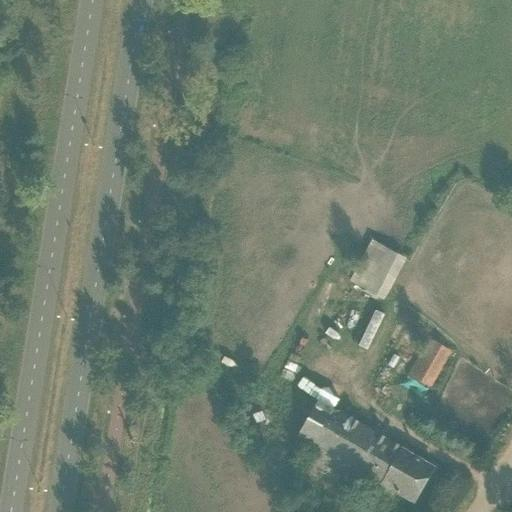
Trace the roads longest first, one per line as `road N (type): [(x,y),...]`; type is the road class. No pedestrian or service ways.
road 1 (secondary): [(57,511),(139,0)]
road 2 (secondary): [(89,0),(8,511)]
